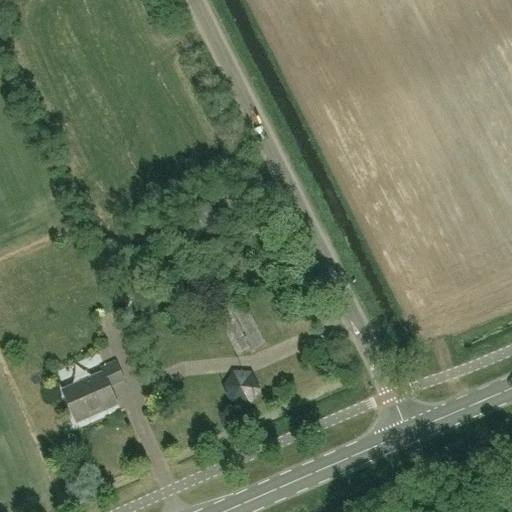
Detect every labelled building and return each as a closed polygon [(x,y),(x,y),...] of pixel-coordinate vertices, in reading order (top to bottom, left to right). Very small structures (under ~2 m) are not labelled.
[(210,209),(199,214),(206,230),(218,224),(210,209)] [(141,272),(115,284),(126,308),(154,295),(141,272)] [(216,312),(237,358),(264,345),(243,299),(216,312)] [(77,425),(118,407),(112,392),(126,386),(116,363),(100,369),(102,374),(62,391),(77,425)] [(231,405),(251,406),(262,390),(254,372),(233,372),(223,388),(231,405)]
